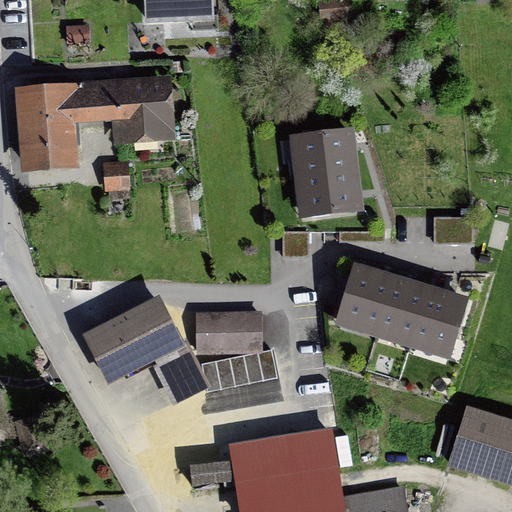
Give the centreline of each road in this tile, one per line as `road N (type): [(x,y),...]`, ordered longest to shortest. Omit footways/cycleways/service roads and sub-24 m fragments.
road 1 (residential): [(8,241),(151,511)]
road 2 (unknown): [(39,300),(281,300)]
